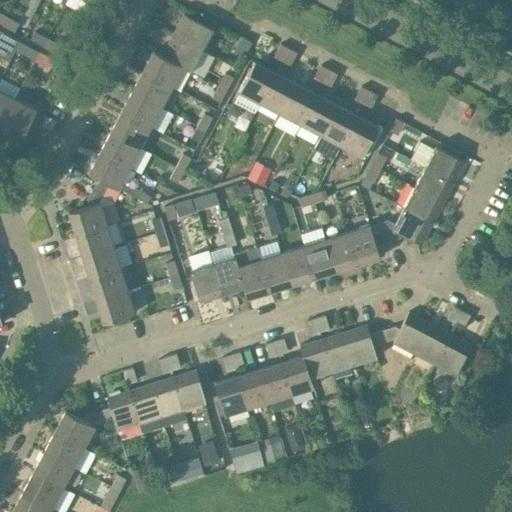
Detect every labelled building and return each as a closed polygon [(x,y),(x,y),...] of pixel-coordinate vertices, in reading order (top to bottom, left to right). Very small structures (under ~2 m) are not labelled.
[(184,12),(173,33),(202,48),(213,27),(184,12)] [(2,24),(14,31),(18,23),(6,16),(2,24)] [(42,45),(46,37),(34,31),(30,39),(42,45)] [(202,48),(173,33),(162,53),(162,54),(182,65),(191,69),(202,48)] [(2,42),(15,49),(19,40),(7,34),(2,42)] [(42,45),(54,52),(59,43),(46,37),(42,45)] [(245,54),(252,41),(243,37),(237,49),(245,54)] [(27,55),(31,47),(19,40),(15,49),(27,55)] [(288,47),(280,43),(274,55),(282,59),(288,47)] [(288,47),(282,59),(290,64),(297,51),(288,47)] [(153,49),(142,70),(171,85),(180,90),(191,69),(182,65),(162,54),(162,53),(153,49)] [(51,57),(39,51),(35,59),(47,65),(51,57)] [(240,90),(235,101),(253,111),(259,100),(260,101),(276,72),(254,61),(239,90),(240,90)] [(329,68),(321,64),(314,76),(322,81),(329,68)] [(329,68),(322,81),(331,85),(337,73),(329,68)] [(142,70),(132,90),(161,105),(171,85),(142,70)] [(227,88),(233,76),(225,72),(218,84),(227,88)] [(276,72),(260,101),(280,112),(296,83),(276,72)] [(0,76),(0,125),(15,97),(20,87),(0,77),(0,76)] [(300,122),(316,93),(296,83),(280,112),(274,124),(294,135),(300,122)] [(227,88),(218,84),(212,96),(220,101),(227,88)] [(369,89),(361,85),(355,97),(363,102),(369,89)] [(369,89),(363,102),(371,106),(377,94),(369,89)] [(132,90),(121,110),(150,125),(161,105),(132,90)] [(321,133),(336,104),(316,93),(300,122),(321,133)] [(36,108),(15,97),(0,125),(0,126),(29,142),(40,122),(31,118),(36,108)] [(321,133),(314,147),(333,157),(340,143),(341,143),(356,114),(336,104),(321,133)] [(121,110),(110,130),(140,145),(150,125),(121,110)] [(205,129),(212,116),(204,112),(197,124),(205,129)] [(45,113),(40,124),(51,130),(57,119),(45,113)] [(356,114),(341,143),(362,155),(377,125),(356,114)] [(395,117),(389,129),(398,133),(404,121),(395,117)] [(205,129),(197,124),(191,136),(199,141),(205,129)] [(140,145),(110,130),(100,150),(129,166),(140,145)] [(436,145),(424,166),(453,181),(464,160),(436,145)] [(129,166),(100,150),(89,172),(99,177),(93,188),(104,193),(109,182),(118,187),(129,166)] [(377,151),(371,163),(379,168),(386,155),(377,151)] [(176,165),(184,169),(191,157),(183,152),(176,165)] [(264,184),(272,170),(255,161),(247,175),(264,184)] [(213,170),(220,173),(223,167),(217,163),(213,170)] [(371,163),(364,176),(373,180),(379,168),(371,163)] [(184,169),(176,165),(170,177),(178,181),(184,169)] [(424,166),(414,186),(443,201),(453,181),(424,166)] [(272,179),(268,186),(276,190),(279,183),(272,179)] [(125,190),(146,201),(150,194),(128,183),(125,190)] [(241,196),(252,193),(249,183),(238,186),(241,196)] [(443,201),(414,186),(403,206),(432,221),(443,201)] [(76,232),(107,223),(100,200),(104,193),(93,188),(87,199),(89,204),(69,210),(76,232)] [(327,197),(324,188),(311,192),(314,201),(327,197)] [(214,190),(193,197),(197,210),(219,203),(214,190)] [(298,196),(301,205),(314,201),(311,192),(298,196)] [(164,205),(168,219),(177,216),(173,203),(164,205)] [(263,207),(267,220),(276,218),(272,204),(263,207)] [(392,227),(402,233),(421,242),(432,221),(403,206),(392,227)] [(152,218),(156,232),(165,229),(161,216),(152,218)] [(219,219),(223,232),(232,229),(228,216),(219,219)] [(280,231),(276,218),(267,220),(271,233),(280,231)] [(76,232),(83,255),(114,244),(107,223),(76,232)] [(376,245),(373,233),(370,224),(347,231),(357,262),(380,255),(376,245)] [(321,226),(301,232),(305,244),(304,244),(313,276),(335,269),(325,238),(321,226)] [(400,237),(402,233),(392,227),(385,229),(388,241),(400,237)] [(160,245),(169,242),(165,229),(156,232),(160,245)] [(236,242),(232,229),(223,232),(227,245),(236,242)] [(385,229),(373,233),(376,245),(388,241),(385,229)] [(335,269),(357,262),(347,231),(325,238),(335,269)] [(89,276),(121,266),(114,244),(83,255),(89,276)] [(223,293),(244,287),(245,287),(238,265),(234,251),(232,244),(209,251),(213,262),(223,293)] [(234,251),(238,265),(245,287),(244,287),(247,296),(270,289),(260,258),(256,244),(234,251)] [(291,283),(313,276),(304,244),(282,251),(291,283)] [(291,283),(282,251),(260,258),(270,289),(291,283)] [(165,262),(169,276),(178,272),(174,259),(165,262)] [(223,293),(213,262),(190,269),(200,301),(223,293)] [(89,276),(96,298),(127,288),(121,266),(89,276)] [(173,288),(182,286),(178,272),(169,276),(173,288)] [(127,288),(96,298),(103,321),(135,311),(127,288)] [(461,309),(453,305),(447,318),(455,322),(461,309)] [(461,309),(455,322),(463,326),(470,313),(461,309)] [(400,327),(394,338),(393,340),(414,351),(429,321),(409,310),(400,327)] [(316,316),(320,329),(329,327),(325,314),(316,316)] [(316,316),(307,319),(311,332),(320,329),(316,316)] [(414,351),(434,361),(450,332),(429,321),(414,351)] [(374,344),(370,332),(367,323),(344,330),(354,362),(377,355),(374,344)] [(393,337),(394,338),(400,327),(395,325),(381,329),(385,340),(393,337)] [(381,329),(370,332),(374,344),(385,340),(381,329)] [(332,369),(354,362),(344,330),(322,337),(332,369)] [(450,332),(434,361),(456,372),(471,343),(450,332)] [(274,339),(279,353),(287,351),(283,337),(274,339)] [(310,375),(311,375),(332,369),(322,337),(300,344),(303,354),(303,353),(310,375)] [(274,339),(266,342),(270,356),(279,353),(274,339)] [(231,353),(235,366),(244,364),(240,350),(231,353)] [(167,355),(171,368),(180,365),(176,352),(167,355)] [(231,353),(222,356),(226,369),(235,366),(231,353)] [(314,385),(311,375),(310,375),(303,353),(303,354),(281,361),(291,392),(314,385)] [(167,355),(158,358),(162,371),(171,368),(167,355)] [(291,392),(281,361),(259,367),(269,399),(291,392)] [(132,366),(123,369),(128,382),(136,379),(132,366)] [(247,406),(269,399),(259,367),(237,374),(247,406)] [(205,400),(196,368),(173,375),(183,407),(205,400)] [(247,406),(237,374),(215,381),(225,413),(247,406)] [(161,413),(183,407),(173,375),(151,382),(161,413)] [(151,382),(130,389),(140,420),(161,413),(151,382)] [(110,405),(98,409),(102,421),(113,417),(120,439),(143,432),(140,420),(130,389),(107,396),(110,405)] [(54,430),(83,445),(94,423),(102,421),(98,409),(85,413),(82,418),(65,409),(54,430)] [(403,435),(412,431),(408,422),(399,426),(403,435)] [(54,430),(44,450),(73,465),(83,445),(54,430)] [(261,447),(265,461),(285,455),(278,433),(264,437),(267,446),(261,447)] [(305,447),(301,434),(288,438),(292,451),(305,447)] [(204,463),(219,459),(213,442),(198,447),(204,463)] [(238,470),(262,462),(257,444),(233,452),(238,470)] [(44,450),(33,470),(62,485),(73,465),(44,450)] [(182,480),(177,464),(161,469),(166,485),(182,480)] [(151,488),(144,466),(133,469),(139,491),(151,488)] [(51,505),(62,485),(33,470),(23,490),(51,505)] [(119,490),(125,479),(125,478),(117,473),(110,485),(119,490)] [(119,490),(110,485),(104,498),(112,502),(119,490)] [(14,511),(47,511),(51,505),(23,490),(12,511),(14,511)]
